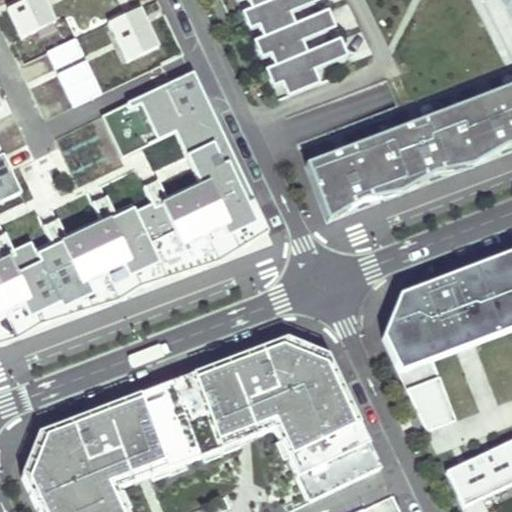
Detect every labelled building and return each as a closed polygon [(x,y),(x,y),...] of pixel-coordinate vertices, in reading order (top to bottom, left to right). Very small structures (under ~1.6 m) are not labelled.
[(56,23),(45,0),(30,0),(11,10),(8,11),(22,40),(56,23)] [(291,23),(285,10),(308,0),(268,0),(249,8),(249,7),(240,11),(247,28),(256,24),(261,36),(261,37),(291,24),(291,23)] [(245,0),(249,7),(249,8),(268,0),(245,0)] [(511,0),(494,0),(511,30),(511,87),(486,98),(418,124),(344,152),(304,169),(327,226),(362,204),(399,197),(434,176),(472,169),(506,148),(511,147),(511,0)] [(261,36),(252,40),(259,57),(268,53),(273,64),(273,65),(303,53),(303,52),(297,39),(332,24),(331,22),(326,9),(291,23),(291,24),(261,37),(261,36)] [(159,48),(140,10),(107,26),(116,45),(125,64),(159,48)] [(317,82),(312,68),(344,55),(342,51),(337,38),(303,52),(303,53),(273,65),(273,64),(264,68),(271,85),(280,82),(286,95),(317,82)] [(74,40),(46,54),(54,70),(82,57),(74,40)] [(85,63),(57,76),(73,108),(101,95),(85,63)] [(0,333),(57,306),(60,314),(138,277),(141,285),(263,227),(217,130),(215,125),(206,129),(198,112),(207,108),(192,75),(126,107),(129,112),(141,106),(158,141),(173,135),(181,131),(193,156),(200,153),(213,181),(198,188),(195,181),(163,196),(175,219),(160,226),(149,203),(132,211),(129,203),(112,211),(122,233),(108,240),(97,218),(63,235),(73,257),(59,264),(49,241),(32,250),(28,242),(11,250),(22,273),(8,280),(0,264),(0,333)] [(129,112),(126,107),(101,119),(121,160),(158,141),(141,106),(129,112)] [(215,125),(207,108),(198,112),(206,129),(215,125)] [(193,156),(181,131),(173,135),(195,181),(198,188),(213,181),(200,153),(193,156)] [(0,151),(0,206),(21,196),(0,151)] [(141,185),(149,203),(160,226),(175,219),(163,196),(155,178),(141,185)] [(122,233),(112,211),(104,195),(90,202),(97,218),(108,240),(122,233)] [(73,257),(63,235),(55,218),(41,225),(49,241),(59,264),(73,257)] [(267,237),(263,227),(141,285),(138,277),(60,314),(57,306),(0,333),(0,349),(16,344),(38,331),(116,306),(138,293),(217,267),(267,237)] [(22,273),(11,250),(2,233),(0,233),(0,264),(8,280),(22,273)] [(511,250),(400,298),(390,321),(381,342),(395,370),(511,324),(511,250)] [(101,414),(37,439),(21,481),(35,511),(128,511),(120,492),(270,437),(306,501),(379,467),(326,361),(285,344),(211,372),(208,374),(105,413),(101,414)] [(434,379),(406,392),(426,435),(455,421),(434,379)] [(460,464),(444,472),(460,507),(511,482),(511,439),(485,452),(460,464)]
